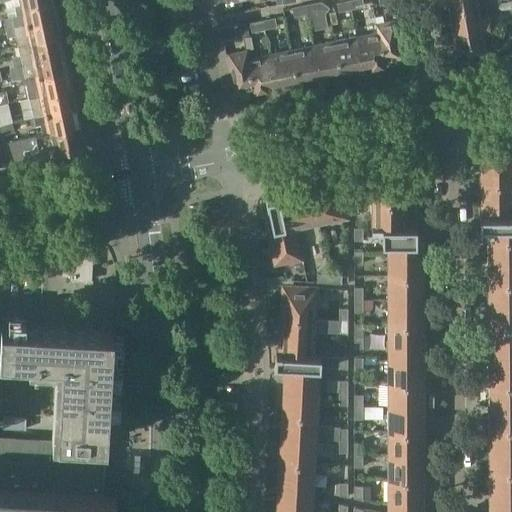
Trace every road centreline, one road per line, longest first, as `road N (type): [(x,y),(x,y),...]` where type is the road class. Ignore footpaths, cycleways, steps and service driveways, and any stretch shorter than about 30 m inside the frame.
road 1 (residential): [(452,511),(455,344),(437,112)]
road 2 (residential): [(245,511),(253,360),(227,160)]
road 3 (secondary): [(143,176),(164,373),(159,511)]
road 4 (residential): [(227,160),(437,112)]
road 5 (secondary): [(106,0),(143,176)]
road 6 (residential): [(227,160),(190,0)]
road 7 (residential): [(0,216),(143,176)]
